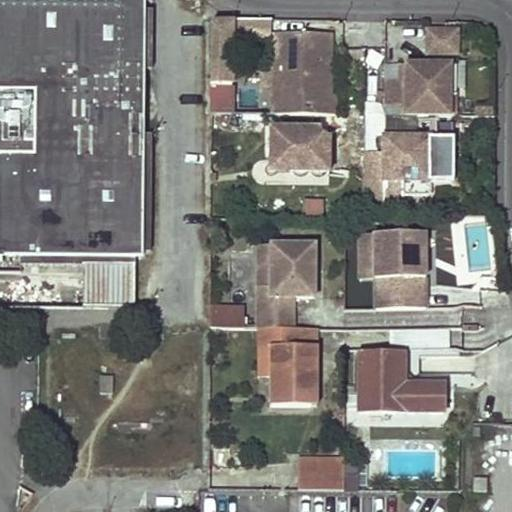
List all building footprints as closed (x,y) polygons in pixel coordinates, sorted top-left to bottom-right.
[(0,0),(0,251),(18,251),(19,265),(80,266),(133,266),(133,252),(147,252),(148,138),(135,137),(135,69),(148,69),(148,0),(0,0)] [(230,27),(209,27),(209,117),(230,117),(230,27)] [(427,34),(426,58),(457,58),(457,34),(427,34)] [(330,37),(274,36),(273,117),(334,118),(334,98),(324,98),(324,72),(330,72),(330,37)] [(451,97),(452,69),(407,69),(407,85),(399,85),(399,110),(399,119),(454,119),(454,97),(451,97)] [(399,110),(399,85),(384,85),(384,109),(399,110)] [(330,133),(270,132),(270,169),(290,169),(290,176),(329,177),(330,133)] [(403,143),(383,142),(383,156),(364,156),(363,217),(381,218),(382,198),(382,185),(428,187),(452,187),(453,143),(416,143),(416,148),(403,147),(403,143)] [(382,185),(382,198),(427,200),(428,187),(382,185)] [(374,314),(424,313),(424,237),(374,238),(374,283),(374,314)] [(374,283),(374,238),(359,238),(359,284),(374,283)] [(270,290),(256,290),(257,332),(293,332),(292,300),(313,300),(313,282),(307,282),(307,273),(313,272),(313,248),(270,249),(270,290)] [(270,290),(270,249),(256,249),(256,290),(270,290)] [(133,266),(80,266),(80,307),(133,308),(133,266)] [(209,332),(243,332),(244,311),(209,311),(209,332)] [(390,330),(390,344),(447,347),(448,334),(390,330)] [(293,332),(257,332),(257,352),(268,352),(269,382),(269,411),(311,410),(311,375),(316,375),(316,332),(293,332)] [(269,382),(268,352),(257,352),(257,382),(269,382)] [(404,358),(359,359),(359,417),(445,416),(445,389),(419,389),(404,376),(404,358)] [(431,358),(404,358),(404,376),(431,375),(431,358)] [(296,493),(341,494),(342,463),(296,462),(296,493)]
